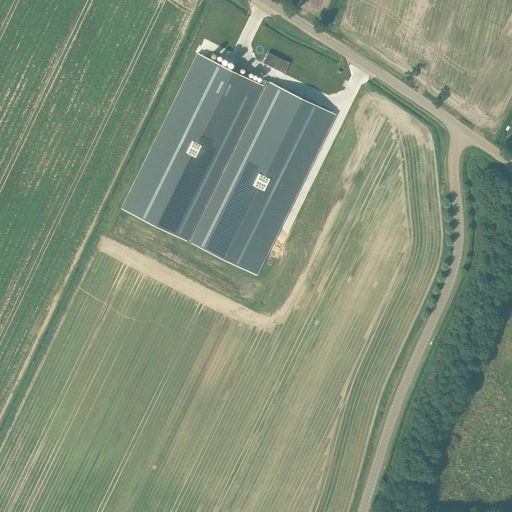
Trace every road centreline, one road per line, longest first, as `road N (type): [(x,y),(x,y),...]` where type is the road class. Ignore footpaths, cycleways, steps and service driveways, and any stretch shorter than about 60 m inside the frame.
road 1 (unclassified): [(362,511),(454,267),(453,156),(466,132)]
road 2 (unclassified): [(466,132),(263,0)]
